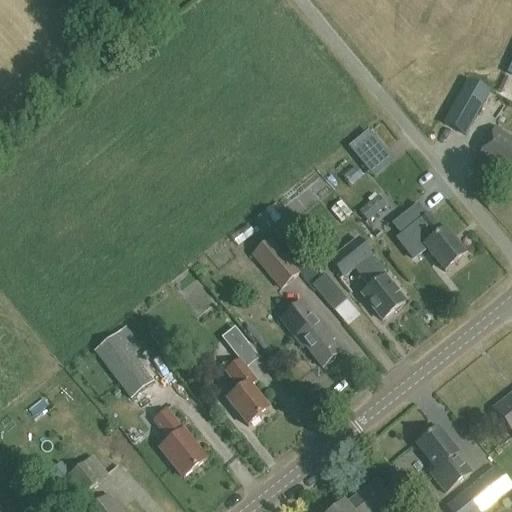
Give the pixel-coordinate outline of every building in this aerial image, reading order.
[(467,81),(443,125),(465,137),(489,93),(467,81)] [(511,180),(511,138),(496,129),(477,160),(511,180)] [(368,134),(349,150),(365,169),(384,153),(368,134)] [(391,191),(398,201),(414,190),(407,180),(391,191)] [(367,223),(386,208),(374,194),(363,203),(366,207),(359,213),(367,223)] [(415,207),(392,226),(401,238),(397,241),(411,260),(426,249),(445,273),(465,257),(445,232),(443,233),(430,215),(425,219),(415,207)] [(382,322),(405,304),(384,277),(386,276),(359,240),(330,262),(342,278),(354,269),(369,289),(361,296),(382,322)] [(297,277),(270,243),(253,256),(280,291),(297,277)] [(333,312),(346,301),(325,275),(312,287),(333,312)] [(305,349),(322,370),(340,355),(331,344),(332,343),(302,304),(279,322),(302,351),(305,349)] [(174,343),(160,326),(148,336),(162,353),(174,343)] [(129,400),(153,382),(132,356),(142,348),(126,328),(94,353),(129,400)] [(248,428),(268,412),(250,388),(257,384),(244,370),(257,358),(235,329),(222,338),(239,360),(224,372),(239,391),(226,401),(248,428)] [(511,434),(511,396),(494,411),(511,434)] [(183,479),(205,462),(182,432),(183,431),(167,411),(153,422),(168,442),(160,449),(183,479)] [(459,460),(438,431),(417,447),(436,472),(429,476),(444,496),(470,476),(459,460)] [(93,457),(63,480),(58,485),(73,504),(108,476),(93,457)] [(451,511),(482,511),(511,488),(511,487),(497,468),(448,507),(451,511)] [(376,511),(380,509),(392,500),(377,481),(345,506),(344,504),(332,511),(376,511)] [(65,511),(69,509),(51,486),(33,499),(43,511),(65,511)] [(119,511),(106,495),(84,511),(119,511)]
